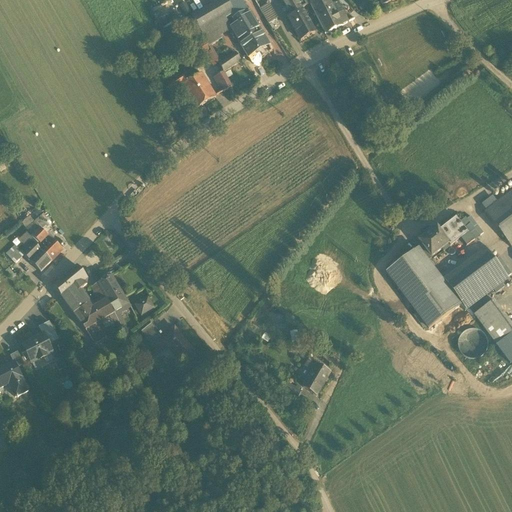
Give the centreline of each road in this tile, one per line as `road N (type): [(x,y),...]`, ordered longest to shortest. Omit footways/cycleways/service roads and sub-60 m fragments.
road 1 (residential): [(110,218),(170,155),(286,72),(434,0)]
road 2 (unclassified): [(110,218),(307,463),(330,511)]
road 3 (residential): [(0,331),(110,218)]
road 4 (track): [(424,3),(511,87)]
